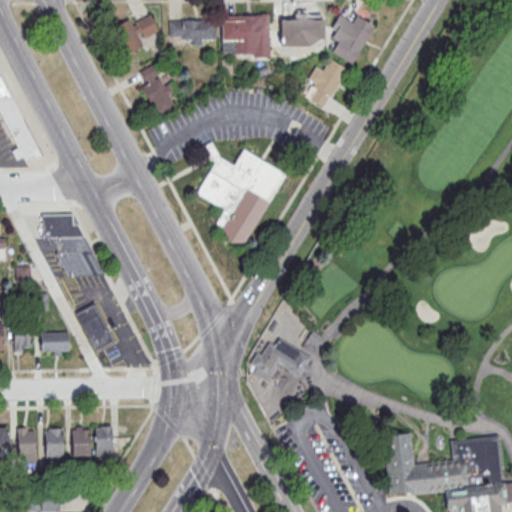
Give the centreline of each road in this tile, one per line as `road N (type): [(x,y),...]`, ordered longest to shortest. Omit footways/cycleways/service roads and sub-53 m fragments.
road 1 (tertiary): [(224,359),(434,0)]
road 2 (secondary): [(0,24),(106,220)]
road 3 (secondary): [(142,183),(47,0)]
road 4 (secondary): [(224,359),(203,297),(142,183)]
road 5 (residential): [(187,406),(152,386),(0,389)]
road 6 (tertiary): [(290,511),(237,406),(224,359)]
road 7 (secondary): [(187,406),(117,511)]
road 8 (secondary): [(144,290),(187,406)]
